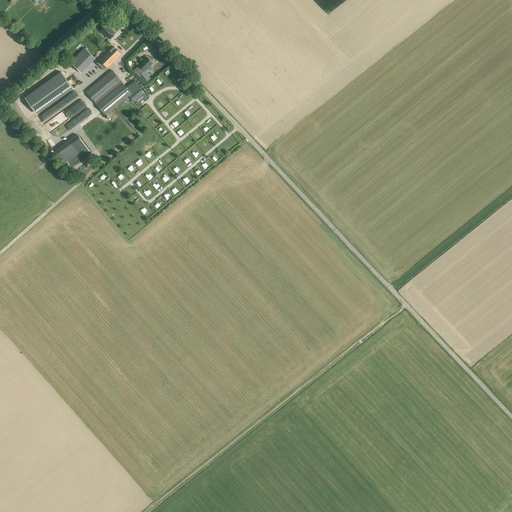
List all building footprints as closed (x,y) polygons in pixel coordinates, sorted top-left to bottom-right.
[(101,31),(109,38),(115,32),(107,25),(101,31)] [(100,60),(97,63),(100,66),(103,63),(107,67),(121,54),(113,46),(100,59),(100,60)] [(84,53),(70,67),(81,78),(95,64),(84,53)] [(147,57),(139,65),(145,71),(147,69),(148,70),(149,71),(150,71),(151,70),(152,70),(152,69),(152,67),(151,67),(150,66),(153,63),(147,57)] [(112,70),(86,91),(98,105),(105,114),(111,109),(114,107),(128,95),(131,92),(126,88),(112,70)] [(61,72),(25,98),(37,114),(73,88),(61,72)] [(138,78),(145,85),(151,80),(145,72),(138,78)] [(144,94),(145,93),(144,92),(135,81),(126,88),(131,92),(128,95),(129,96),(133,101),(134,102),(135,101),(144,94)] [(41,121),(63,105),(60,101),(38,116),(41,121)] [(48,132),(86,109),(81,101),(43,124),(48,132)] [(101,121),(84,133),(95,147),(111,136),(101,121)] [(174,121),(170,125),(173,129),(178,125),(174,121)] [(197,133),(192,136),(196,141),(200,137),(197,133)] [(70,140),(54,152),(57,157),(63,165),(64,164),(67,162),(70,165),(90,151),(78,134),(70,140)] [(186,164),(192,160),(189,156),(183,160),(186,164)] [(164,183),(169,179),(165,174),(160,178),(164,183)] [(170,191),(173,194),(179,189),(176,186),(170,191)]
